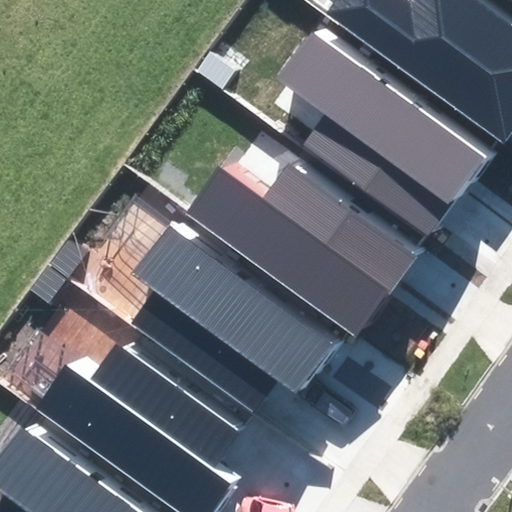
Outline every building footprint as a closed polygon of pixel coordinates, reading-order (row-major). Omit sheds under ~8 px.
[(511,129),(511,20),(483,0),(341,0),(329,18),(503,142),(511,129)] [(483,156),(312,35),(282,77),(330,111),(305,145),(428,232),(483,156)] [(186,217),(350,333),(408,252),(286,166),(262,201),(219,170),(186,217)] [(331,340),(171,226),(134,278),(155,293),(133,323),(256,410),(278,380),(295,392),(331,340)] [(69,369),(41,409),(186,511),(214,511),(233,486),(205,466),(233,427),(116,344),(88,383),(69,369)] [(137,511),(22,430),(0,461),(0,485),(10,493),(0,507),(0,511),(137,511)]
